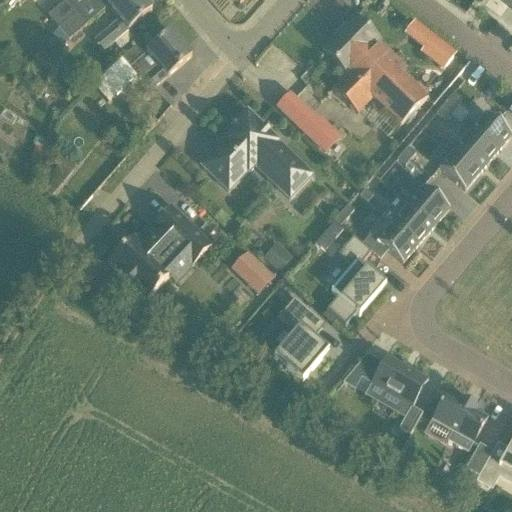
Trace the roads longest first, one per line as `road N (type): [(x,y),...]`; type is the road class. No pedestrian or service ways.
road 1 (residential): [(42,290),(238,56)]
road 2 (residential): [(511,388),(425,337),(419,324),(511,196)]
road 3 (residential): [(410,0),(511,80)]
